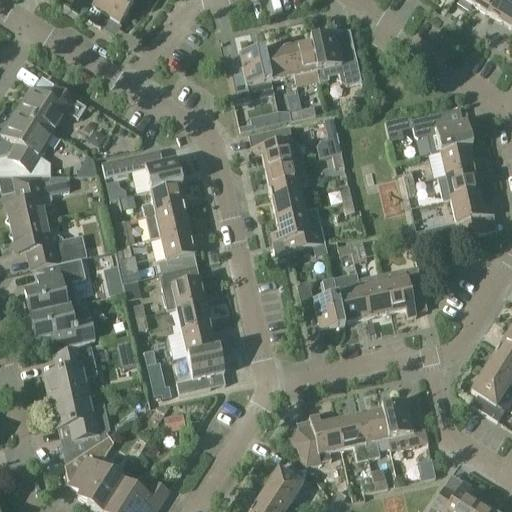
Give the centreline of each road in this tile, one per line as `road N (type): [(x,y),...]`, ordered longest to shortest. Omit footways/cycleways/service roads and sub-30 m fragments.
road 1 (residential): [(266,387),(212,151),(192,128),(130,90)]
road 2 (residential): [(511,126),(508,109),(348,0)]
road 3 (residential): [(30,511),(0,345)]
road 4 (residential): [(266,387),(427,354)]
road 5 (residential): [(511,476),(447,438),(427,354)]
road 6 (residential): [(190,511),(266,387)]
road 7 (residential): [(427,354),(453,349),(511,259)]
road 8 (residential): [(202,0),(183,4),(130,90)]
